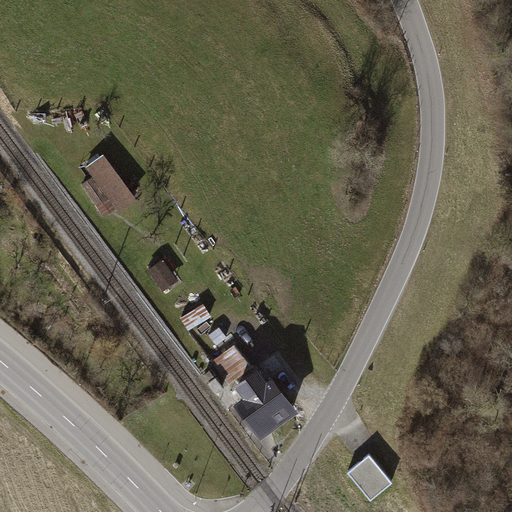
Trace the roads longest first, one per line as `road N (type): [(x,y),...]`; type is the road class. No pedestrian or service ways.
road 1 (tertiary): [(404,0),(425,61),(434,124),(423,204),(334,403),(251,511)]
road 2 (tertiary): [(161,511),(0,361)]
